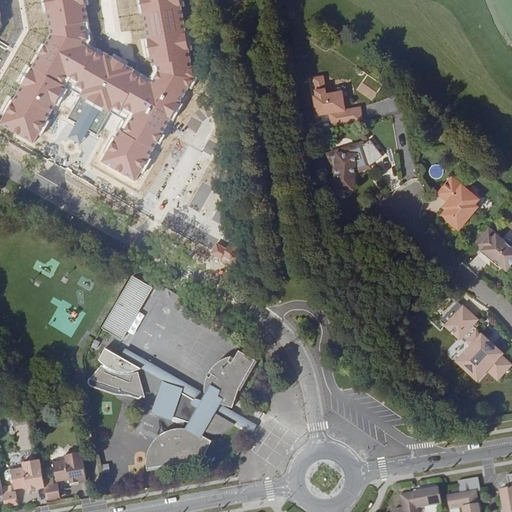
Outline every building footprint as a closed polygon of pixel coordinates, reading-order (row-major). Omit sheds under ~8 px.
[(137,181),(194,79),(180,0),(141,0),(154,75),(152,79),(92,46),(84,0),(44,0),(50,36),(1,124),(33,142),(70,77),(78,82),(77,86),(84,90),(81,96),(110,112),(114,107),(122,111),(124,109),(130,112),(102,162),(137,181)] [(338,125),(338,127),(361,123),(359,109),(344,111),(343,101),(347,96),(346,93),(340,88),(337,89),(333,94),(327,95),(324,77),(314,79),(317,97),(314,97),(317,117),(330,115),(331,123),(336,122),(336,125),(338,125)] [(211,115),(199,138),(210,144),(222,121),(211,115)] [(364,145),(359,147),(367,167),(372,166),(383,157),(370,140),(364,145)] [(357,148),(359,147),(359,144),(324,156),(335,188),(336,178),(328,158),(357,148)] [(367,167),(359,147),(357,148),(364,169),(367,167)] [(364,169),(357,148),(328,158),(336,178),(335,188),(355,187),(355,175),(355,172),(364,169)] [(372,166),(367,167),(364,169),(355,172),(355,175),(373,169),(372,166)] [(472,211),(477,206),(481,201),(453,177),(439,194),(448,202),(452,205),(447,210),(442,216),(459,232),(474,214),(472,211)] [(499,233),(490,226),(473,245),(482,252),(483,251),(492,258),(492,261),(491,262),(505,274),(511,265),(511,241),(509,239),(504,239),(498,235),(499,233)] [(481,254),(491,262),(492,261),(492,258),(483,251),(482,252),(481,254)] [(150,285),(133,275),(102,329),(119,338),(150,285)] [(486,343),(489,340),(484,335),(482,337),(477,333),(480,330),(473,325),(478,320),(458,302),(454,308),(456,310),(452,313),(450,311),(446,316),(445,319),(445,321),(446,323),(446,326),(461,338),(463,335),(469,341),(468,342),(472,347),(467,353),(466,354),(466,358),(467,362),(468,365),(470,369),(481,379),(491,368),(500,377),(511,363),(502,354),(503,353),(495,345),(492,348),(486,343)] [(495,345),(489,340),(486,343),(492,348),(495,345)] [(238,427),(251,433),(255,426),(233,414),(241,390),(255,363),(239,354),(233,366),(229,364),(232,357),(231,357),(225,359),(219,363),(213,368),(212,370),(209,377),(206,386),(207,391),(207,396),(128,352),(125,359),(107,349),(102,358),(105,364),(90,380),(146,401),(139,373),(144,370),(164,381),(154,415),(174,422),(175,418),(193,424),(191,430),(186,430),(180,430),(173,432),(166,436),(160,441),(156,448),(152,455),(149,472),(206,465),(214,444),(205,438),(206,435),(214,437),(217,437),(220,437),(223,436),(227,435),(232,432),(238,427)] [(255,426),(251,433),(255,436),(260,428),(255,426)] [(78,482),(87,480),(82,451),(65,454),(66,459),(53,462),(56,482),(69,479),(78,478),(78,482)] [(45,486),(40,458),(23,462),(24,467),(11,469),(13,479),(15,489),(28,487),(35,485),(36,489),(45,487),(45,486)] [(13,479),(11,469),(7,470),(4,473),(5,478),(8,479),(13,479)] [(511,488),(507,489),(500,490),(503,508),(506,507),(506,511),(511,511),(511,475),(509,476),(511,488)] [(482,511),(482,510),(479,511),(477,504),(481,504),(478,490),(480,489),(479,479),(459,482),(460,492),(447,494),(450,509),(461,507),(462,511),(482,511)] [(45,487),(47,499),(60,497),(58,483),(45,486),(45,487)] [(3,495),(5,506),(18,504),(16,491),(11,492),(10,485),(2,486),(3,493),(3,495)] [(442,504),(439,488),(416,492),(417,495),(411,496),(411,493),(402,494),(403,504),(395,505),(390,511),(420,511),(419,508),(442,504)]
